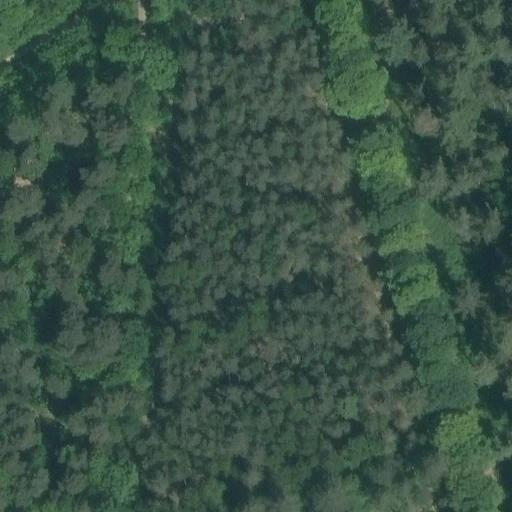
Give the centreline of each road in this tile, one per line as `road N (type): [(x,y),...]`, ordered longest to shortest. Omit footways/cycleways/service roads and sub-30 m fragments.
road 1 (track): [(500,511),(372,35)]
road 2 (track): [(113,0),(0,66)]
